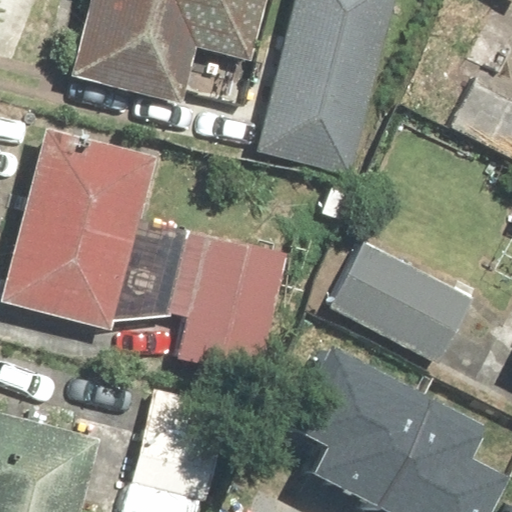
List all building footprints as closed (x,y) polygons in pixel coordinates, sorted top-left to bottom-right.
[(261,0),(75,0),(57,80),(176,108),(189,54),(245,67),(261,0)] [(386,0),(279,0),(242,150),(343,175),(386,0)] [(511,0),(479,0),(506,14),(511,3),(511,0)] [(511,96),(472,75),(441,133),(511,170),(511,96)] [(0,310),(100,336),(144,162),(24,132),(0,227),(0,310)] [(248,393),(280,259),(177,235),(145,369),(248,393)] [(354,243),(317,310),(426,370),(463,303),(354,243)] [(473,511),(496,467),(457,447),(473,414),(321,337),(275,427),(297,438),(279,473),(355,511),(473,511)] [(511,342),(497,371),(511,379),(511,342)] [(219,410),(143,390),(118,487),(194,506),(219,410)] [(0,511),(67,511),(84,445),(0,423),(0,511)] [(511,511),(511,474),(492,511),(511,511)]
